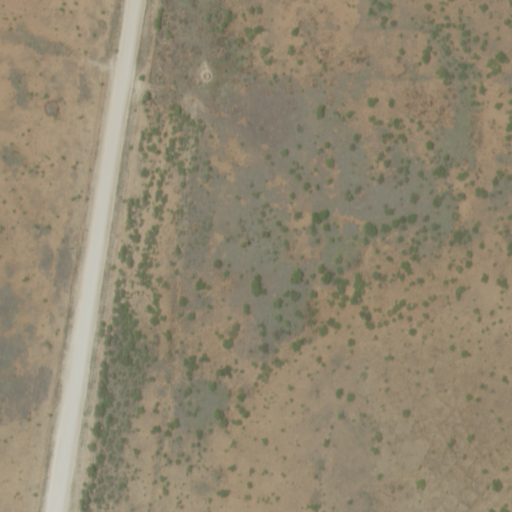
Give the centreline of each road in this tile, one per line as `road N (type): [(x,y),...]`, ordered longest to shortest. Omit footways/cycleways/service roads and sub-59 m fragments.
road 1 (track): [(157,511),(188,336),(198,98)]
road 2 (residential): [(57,511),(122,102)]
